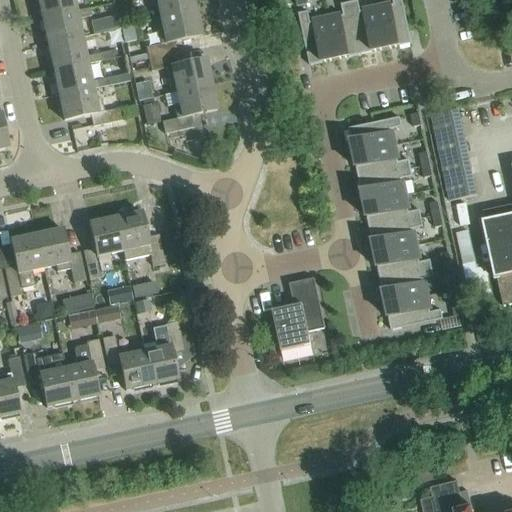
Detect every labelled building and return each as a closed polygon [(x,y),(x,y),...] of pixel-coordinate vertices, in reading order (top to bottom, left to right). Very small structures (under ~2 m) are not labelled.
[(74,14),(73,13),(70,0),(36,0),(41,21),(74,14)] [(156,8),(158,19),(193,12),(190,0),(148,0),(150,9),(156,8)] [(411,44),(401,0),(391,0),(393,6),(376,9),(385,50),(411,44)] [(360,55),(385,50),(376,9),(360,13),(357,2),(349,4),(360,55)] [(335,61),(360,55),(349,4),(341,6),(343,17),(326,20),(335,61)] [(87,10),(73,13),(74,14),(41,21),(46,46),(79,39),(75,20),(89,17),(87,10)] [(144,49),(146,60),(175,54),(172,42),(198,37),(193,12),(158,19),(161,31),(156,32),(158,46),(144,49)] [(309,66),(335,61),(326,20),(309,24),(307,13),(298,15),(309,66)] [(117,17),(103,20),(106,32),(119,29),(117,17)] [(85,65),(99,63),(97,55),(83,58),(79,39),(46,46),(52,72),(85,65)] [(172,82),(174,93),(209,86),(204,60),(177,66),(175,54),(146,60),(149,73),(164,69),(167,83),(172,82)] [(90,90),(104,87),(102,79),(89,82),(85,65),(52,72),(57,97),(90,90)] [(209,86),(174,93),(177,105),(172,106),(175,119),(160,122),(163,135),(191,129),(189,117),(215,111),(209,86)] [(90,90),(57,97),(63,122),(90,117),(92,128),(120,122),(117,109),(102,112),(100,99),(92,100),(90,90)] [(145,126),(159,123),(156,104),(141,107),(145,126)] [(412,128),(420,126),(418,115),(410,116),(412,128)] [(347,130),(353,156),(394,147),(390,130),(401,128),(399,119),(347,130)] [(353,156),(358,181),(410,170),(408,161),(397,164),(394,147),(353,156)] [(445,156),(451,198),(479,194),(473,152),(445,156)] [(421,167),(429,165),(426,154),(418,155),(421,167)] [(423,179),(431,177),(429,165),(421,167),(423,179)] [(358,181),(364,206),(404,197),(401,180),(412,178),(410,170),(358,181)] [(364,206),(369,231),(421,220),(419,211),(408,214),(404,197),(364,206)] [(431,217),(440,215),(437,203),(429,205),(431,217)] [(511,207),(483,214),(484,221),(481,222),(494,281),(497,280),(503,309),(511,307),(511,207)] [(140,213),(115,219),(125,263),(137,260),(149,258),(152,269),(164,266),(157,237),(146,240),(140,213)] [(434,229),(442,227),(440,215),(431,217),(434,229)] [(123,263),(125,263),(115,219),(88,225),(94,251),(83,254),(89,282),(100,280),(99,275),(112,272),(110,263),(111,262),(109,256),(121,253),(123,260),(122,260),(123,263)] [(369,231),(374,256),(415,247),(411,230),(422,228),(421,220),(369,231)] [(61,231),(36,236),(43,270),(54,268),(56,274),(69,271),(72,286),(85,283),(78,254),(66,257),(61,231)] [(43,270),(36,236),(9,242),(15,268),(3,271),(9,300),(21,297),(20,291),(33,288),(30,273),(43,270)] [(374,256),(380,281),(431,270),(430,261),(419,264),(415,247),(374,256)] [(442,267),(450,266),(448,254),(440,255),(442,267)] [(445,279),(453,277),(450,266),(442,267),(445,279)] [(380,281),(385,306),(426,297),(422,280),(433,278),(431,270),(380,281)] [(272,312),(281,353),(311,346),(308,333),(325,330),(314,280),(289,285),(293,307),(272,312)] [(391,332),(442,321),(440,312),(429,314),(426,297),(385,306),(391,332)] [(453,318),(461,316),(459,304),(451,306),(453,318)] [(71,310),(72,325),(122,323),(122,308),(71,310)] [(185,322),(165,327),(165,328),(151,331),(155,351),(144,353),(151,387),(176,382),(171,356),(191,352),(185,322)] [(125,393),(151,387),(144,353),(131,356),(129,350),(117,353),(113,338),(101,341),(108,370),(119,367),(125,393)] [(65,371),(72,405),(98,399),(92,373),(104,371),(97,341),(85,344),(86,347),(75,349),(73,352),(76,368),(65,371)] [(46,410),(72,405),(65,371),(61,355),(35,361),(34,356),(22,358),(28,387),(40,384),(46,410)] [(0,420),(19,417),(13,390),(24,388),(18,359),(6,361),(9,376),(0,377),(0,420)] [(429,490),(431,499),(421,502),(423,511),(472,511),(471,508),(463,510),(456,484),(429,490)]
